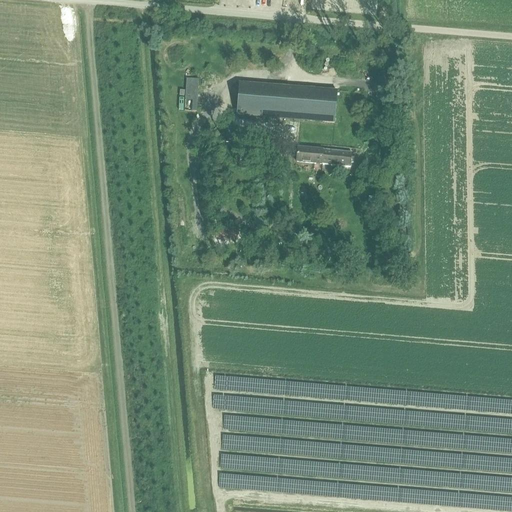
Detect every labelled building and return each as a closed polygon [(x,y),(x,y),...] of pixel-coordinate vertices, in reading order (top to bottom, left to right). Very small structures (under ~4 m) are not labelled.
[(187,79),(185,111),(196,112),(199,80),(187,79)] [(238,84),(236,116),(334,123),(336,91),(238,84)] [(372,153),(375,120),(361,119),(358,152),(372,153)] [(226,134),(226,143),(246,145),(247,136),(234,134),(235,130),(227,130),(227,134),(226,134)] [(298,147),(297,162),(350,168),(352,153),(298,147)]
